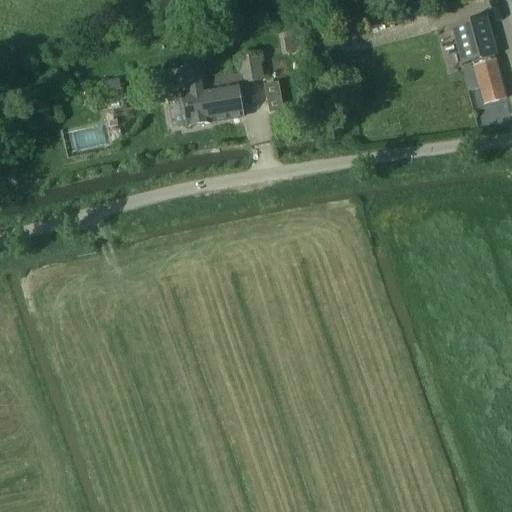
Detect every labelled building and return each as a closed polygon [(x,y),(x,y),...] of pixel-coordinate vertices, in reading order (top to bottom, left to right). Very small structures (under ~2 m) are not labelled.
[(451,27),(462,66),(473,63),(494,58),(498,57),(487,17),(451,27)] [(182,94),(188,129),(242,119),(237,90),(238,89),(241,87),(241,86),(264,82),(259,57),(237,61),(239,75),(234,76),(203,81),(201,67),(166,72),(170,95),(182,94)] [(474,68),(462,71),(468,92),(480,89),(484,105),(506,99),(495,62),(494,58),(473,63),(474,68)] [(111,116),(128,112),(120,78),(103,82),(111,116)] [(270,114),(282,112),(277,85),(265,87),(270,114)]
